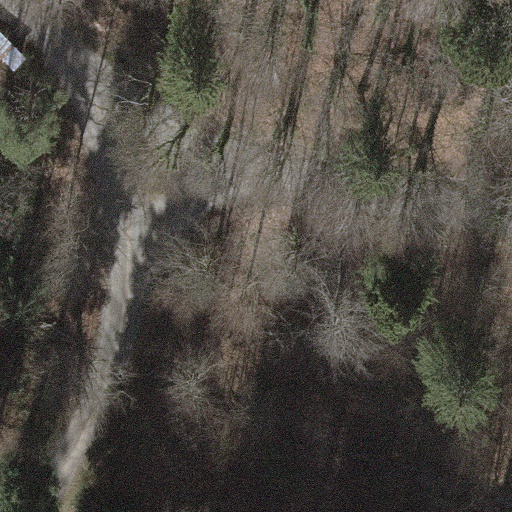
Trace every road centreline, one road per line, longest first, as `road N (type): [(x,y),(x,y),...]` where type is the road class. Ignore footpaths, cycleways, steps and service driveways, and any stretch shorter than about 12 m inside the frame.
road 1 (track): [(14,0),(140,113),(140,234),(114,345),(56,483),(28,511)]
road 2 (track): [(140,113),(294,170),(511,212)]
